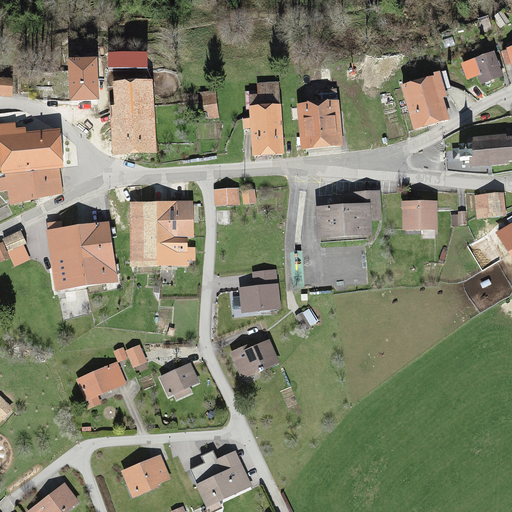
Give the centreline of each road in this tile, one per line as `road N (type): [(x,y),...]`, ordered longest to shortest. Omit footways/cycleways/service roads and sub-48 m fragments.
road 1 (residential): [(245,432),(204,342),(208,170)]
road 2 (tertiary): [(208,170),(382,166)]
road 3 (residential): [(80,446),(245,432)]
road 4 (residential): [(382,166),(511,92)]
road 5 (residential): [(0,103),(51,117),(81,142),(105,179)]
road 6 (residential): [(382,166),(511,184)]
